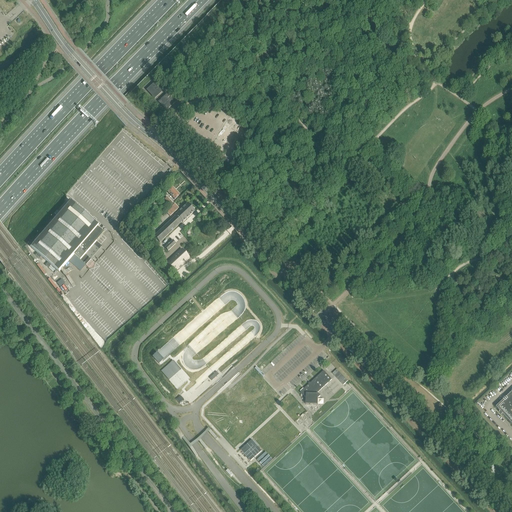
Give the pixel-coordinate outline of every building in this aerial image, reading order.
[(153,84),(147,90),(154,98),(161,92),(153,84)] [(167,94),(158,102),(166,111),(175,103),(167,94)] [(177,194),(172,189),(167,192),(174,200),(179,195),(178,193),(177,194)] [(59,272),(68,262),(74,255),(80,261),(85,255),(91,259),(95,254),(99,249),(94,245),(105,232),(102,230),(99,227),(98,228),(99,226),(96,224),(89,218),(72,203),(69,201),(29,246),(59,272)] [(182,222),(183,223),(195,211),(187,203),(175,215),(176,215),(153,236),(160,243),(182,222)] [(170,217),(179,208),(175,204),(166,212),(170,217)] [(172,240),(164,248),(168,252),(176,244),(172,240)] [(181,250),(168,263),(175,270),(188,257),(181,250)] [(339,372),(337,370),(332,374),(335,376),(337,379),(339,381),(341,383),(343,385),(348,381),(346,379),(343,377),(341,374),(339,372)] [(309,386),(309,385),(300,393),(303,396),(304,395),(306,398),(306,404),(318,405),(318,398),(320,396),(318,393),(332,380),(324,371),(311,383),(311,384),(310,385),(309,386)] [(511,424),(511,406),(504,398),(503,399),(502,399),(503,400),(496,407),(500,411),(499,412),(502,415),(503,414),(511,424)] [(251,440),(240,450),(251,461),(262,451),(251,440)]
